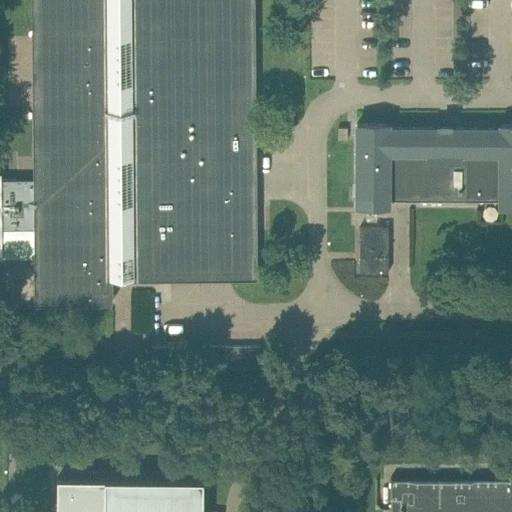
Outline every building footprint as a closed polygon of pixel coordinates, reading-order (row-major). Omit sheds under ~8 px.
[(112,276),(254,274),(252,154),(251,0),(34,0),(36,178),(0,178),(0,227),(37,227),(37,300),(112,300),(112,276)] [(499,205),(500,205),(511,204),(511,123),(500,124),(500,127),(450,127),(451,123),(438,123),(439,127),(389,126),(389,123),(357,123),(356,204),(389,204),(388,199),(410,199),(499,200),(499,205)] [(347,139),(347,127),(338,127),(338,139),(347,139)] [(388,226),(359,226),(359,272),(388,272),(388,226)] [(261,366),(261,344),(202,345),(203,363),(203,367),(261,366)] [(152,345),(152,371),(175,370),(175,345),(152,345)] [(175,364),(185,363),(185,345),(175,345),(175,364)] [(202,511),(203,477),(57,476),(57,509),(61,509),(60,511),(202,511)] [(511,511),(511,477),(390,477),(390,511),(511,511)]
